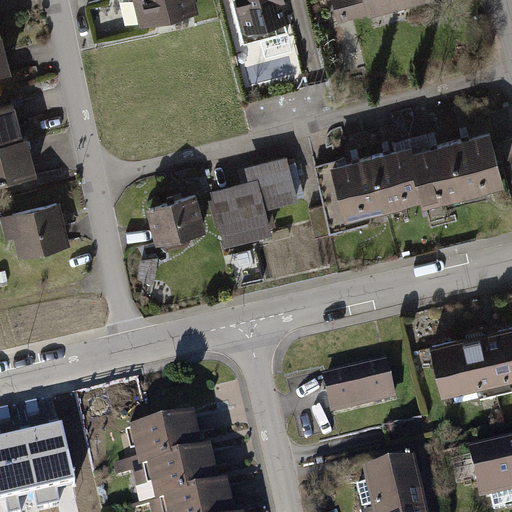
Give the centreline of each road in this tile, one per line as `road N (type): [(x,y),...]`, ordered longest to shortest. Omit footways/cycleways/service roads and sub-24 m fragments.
road 1 (residential): [(98,182),(511,75)]
road 2 (residential): [(249,323),(511,265)]
road 3 (residential): [(249,323),(289,511)]
road 4 (residential): [(57,0),(98,182)]
road 5 (residential): [(98,182),(131,352)]
road 6 (residential): [(0,382),(131,352)]
road 7 (residential): [(131,352),(249,323)]
